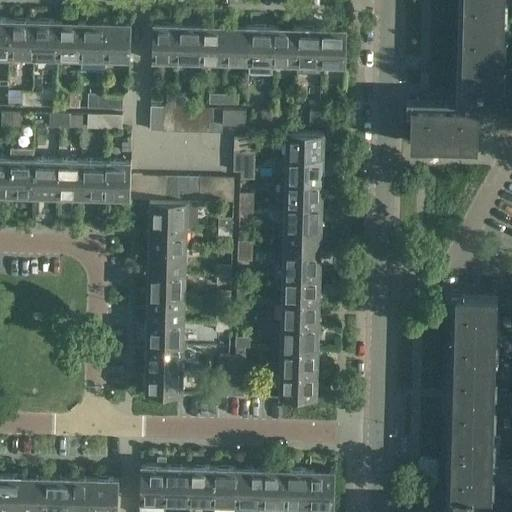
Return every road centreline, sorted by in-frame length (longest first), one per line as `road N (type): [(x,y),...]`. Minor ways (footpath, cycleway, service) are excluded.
road 1 (unclassified): [(378,436),(390,0)]
road 2 (residential): [(99,430),(378,436)]
road 3 (unclassified): [(0,247),(99,250),(99,430)]
